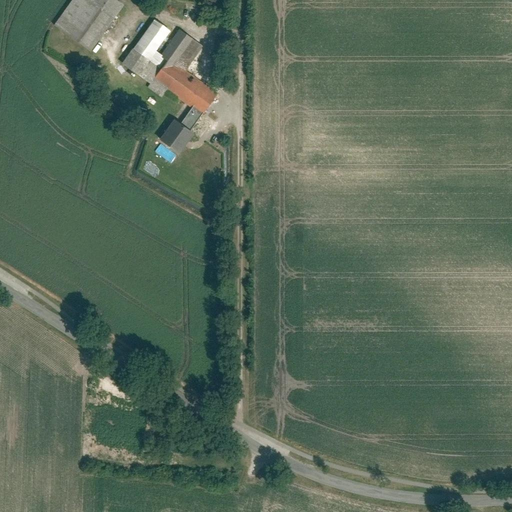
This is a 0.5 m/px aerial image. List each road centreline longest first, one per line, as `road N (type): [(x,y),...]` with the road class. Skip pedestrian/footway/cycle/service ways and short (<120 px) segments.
road 1 (unclassified): [(239,16),(240,440)]
road 2 (tertiary): [(0,287),(240,440)]
road 3 (tertiary): [(240,440),(292,468),(374,493),(511,502)]
